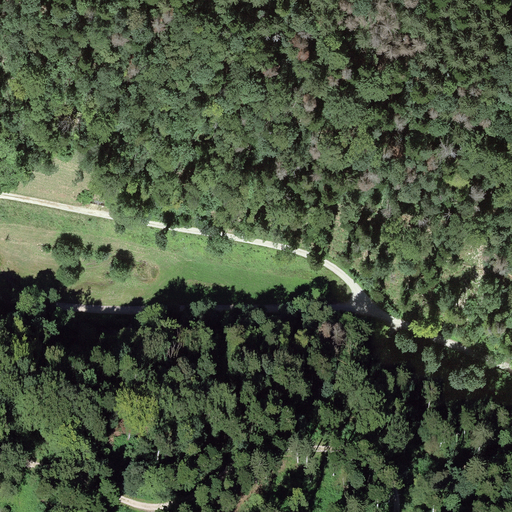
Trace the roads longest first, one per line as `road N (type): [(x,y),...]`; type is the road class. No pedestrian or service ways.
road 1 (track): [(383,511),(367,465),(341,457),(269,467),(169,505),(0,459)]
road 2 (track): [(373,307),(339,271),(294,249),(0,194)]
road 3 (track): [(0,298),(99,310),(373,307)]
road 4 (unknown): [(68,257),(259,281),(320,309)]
road 5 (track): [(373,307),(392,322),(511,368)]
